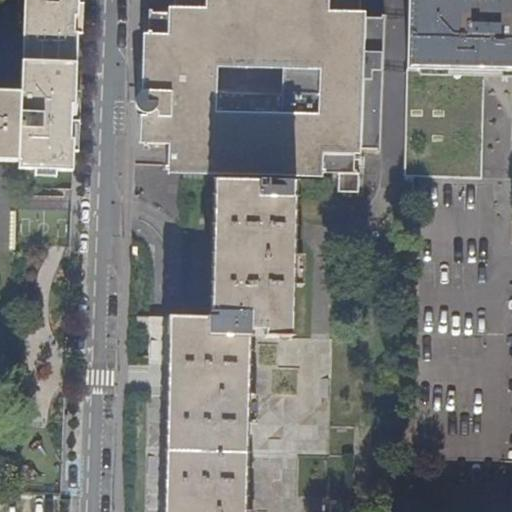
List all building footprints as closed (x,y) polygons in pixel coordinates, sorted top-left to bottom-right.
[(24,0),(22,2),(19,96),(16,162),(16,172),(71,174),(78,4),(73,0),(24,0)] [(146,143),(143,143),(143,146),(169,146),(169,171),(337,177),(337,195),(358,196),(358,175),(353,174),(354,151),(377,151),(382,22),(357,21),(358,0),(173,0),(173,16),(148,14),(147,92),(140,92),(140,95),(136,99),(136,103),(137,108),(140,112),(140,119),(146,119),(146,143)] [(511,0),(404,0),(403,71),(482,74),(511,74),(511,0)] [(400,178),(478,180),(482,74),(403,71),(400,178)] [(16,162),(19,96),(0,95),(0,160),(11,161),(11,163),(16,162)] [(209,319),(208,332),(249,332),(264,332),(263,340),(291,340),(293,289),(302,289),(303,258),(293,258),(295,185),(213,183),(209,319)] [(237,511),(242,339),(249,340),(249,332),(208,332),(209,319),(179,318),(173,511),(237,511)]
